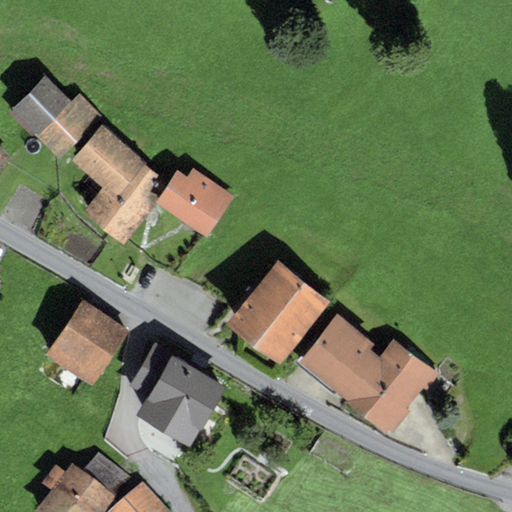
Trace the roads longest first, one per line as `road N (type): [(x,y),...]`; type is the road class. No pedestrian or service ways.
road 1 (residential): [(0,232),(348,431),(416,463),(511,492)]
road 2 (track): [(511,206),(359,134),(39,54),(0,53)]
